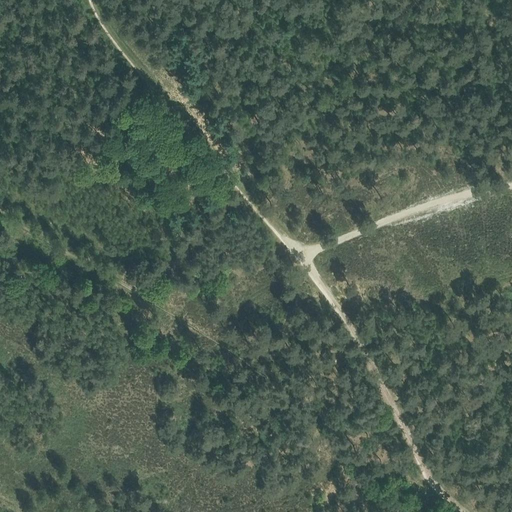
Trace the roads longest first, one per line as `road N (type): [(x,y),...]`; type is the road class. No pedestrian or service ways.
road 1 (track): [(293,254),(361,343),(435,492)]
road 2 (track): [(240,192),(112,34),(97,0)]
road 3 (track): [(511,186),(443,199),(293,254)]
